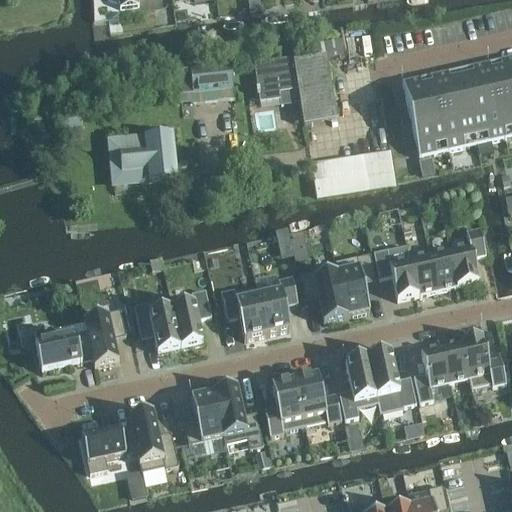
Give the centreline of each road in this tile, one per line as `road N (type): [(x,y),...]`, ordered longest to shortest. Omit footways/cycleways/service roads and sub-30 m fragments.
road 1 (residential): [(42,404),(511,308)]
road 2 (residential): [(511,43),(393,67)]
